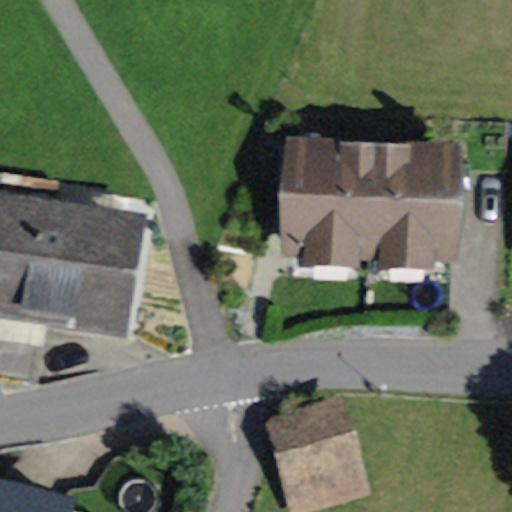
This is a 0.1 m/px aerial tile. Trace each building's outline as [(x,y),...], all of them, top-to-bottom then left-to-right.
[(295,246),(369,249),(374,157),(297,154),(293,245),(295,246)] [(450,161),(374,157),(369,249),(295,246),(291,309),(426,315),(429,252),(446,253),(450,161)] [(123,226),(6,207),(0,240),(0,342),(37,349),(43,312),(107,323),(123,226)] [(358,492),(334,410),(275,428),(299,510),(358,492)] [(0,494),(0,511),(58,511),(59,510),(0,494)]
